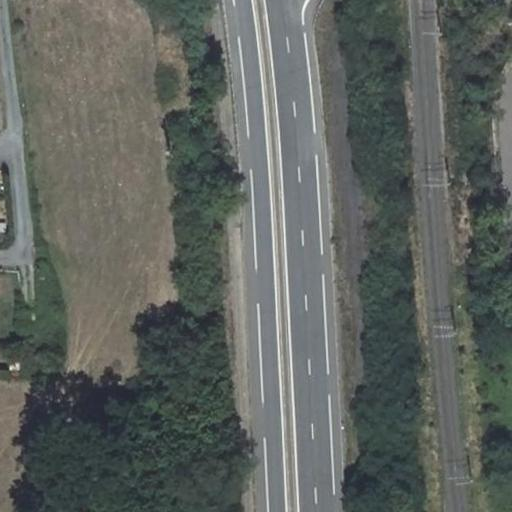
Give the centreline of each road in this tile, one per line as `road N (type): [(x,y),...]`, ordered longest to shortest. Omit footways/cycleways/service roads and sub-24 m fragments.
road 1 (secondary): [(329,511),(284,0)]
road 2 (secondary): [(245,0),(288,511)]
